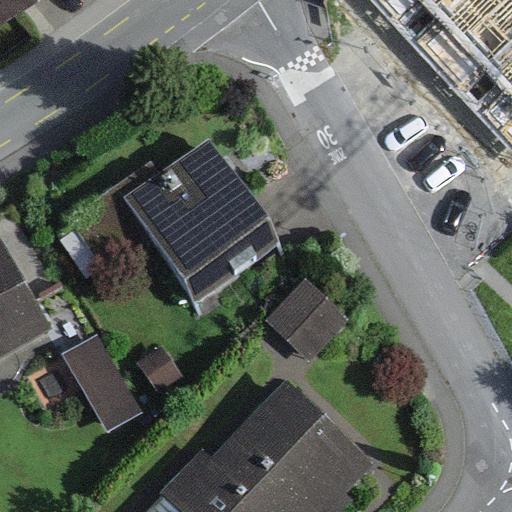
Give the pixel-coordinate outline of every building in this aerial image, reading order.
[(0,0),(0,2),(14,20),(40,0),(0,0)] [(166,166),(84,225),(119,274),(158,246),(206,314),(294,251),(221,149),(177,181),(166,166)] [(0,373),(69,333),(17,246),(0,255),(0,373)] [(319,370),(364,327),(321,283),(276,326),(319,370)] [(107,339),(38,380),(56,410),(90,390),(119,439),(154,418),(107,339)] [(193,380),(175,352),(152,367),(170,395),(193,380)] [(353,511),(389,475),(301,391),(229,466),(206,445),(142,511),(353,511)]
